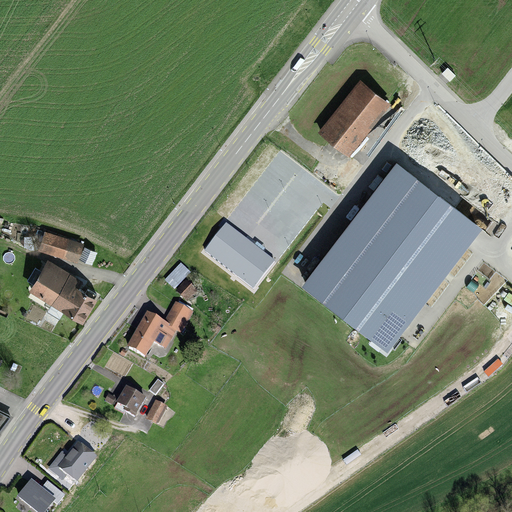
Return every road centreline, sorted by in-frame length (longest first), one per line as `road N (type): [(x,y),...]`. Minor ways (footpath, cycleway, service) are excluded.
road 1 (primary): [(0,464),(349,10)]
road 2 (residential): [(349,10),(472,130)]
